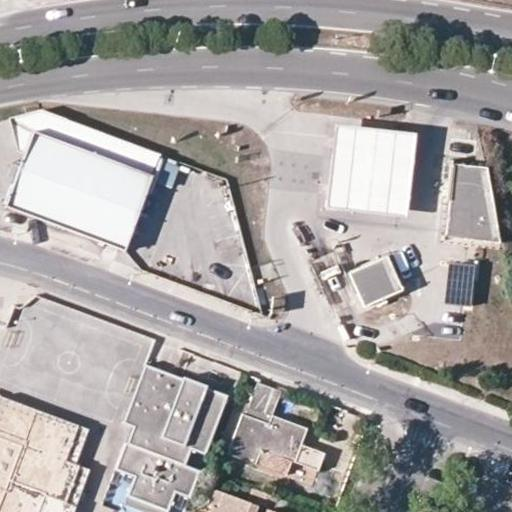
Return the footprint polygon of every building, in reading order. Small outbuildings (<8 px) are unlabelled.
[(376,188),(379,159),(336,154),(339,120),(267,113),(260,180),(376,190),(376,188)] [(33,130),(5,205),(123,249),(150,174),(33,130)] [(379,159),(376,188),(429,194),(432,167),(408,164),(410,138),(382,135),(379,159)] [(447,165),(450,239),(496,238),(493,164),(447,165)] [(390,256),(350,272),(364,307),(404,291),(390,256)] [(446,263),(445,305),(474,305),(474,263),(446,263)] [(204,453),(227,395),(183,375),(183,377),(145,362),(122,420),(132,425),(126,440),(124,440),(113,466),(132,474),(124,493),(136,498),(133,506),(147,511),(149,511),(153,504),(165,509),(173,490),(187,496),(198,469),(184,463),(190,447),(204,453)] [(256,382),(247,406),(262,412),(271,388),(256,382)] [(271,388),(262,412),(270,414),(279,391),(271,388)] [(0,511),(70,511),(74,504),(62,500),(76,463),(73,462),(61,458),(74,424),(0,395),(0,511)] [(241,413),(227,452),(254,462),(259,448),(290,460),(292,460),(298,444),(304,427),(270,414),(267,423),(241,413)] [(74,424),(61,458),(73,462),(86,428),(74,424)] [(322,452),(298,444),(292,460),(315,470),(322,452)] [(290,460),(259,448),(254,462),(285,473),(290,460)] [(76,463),(62,500),(74,504),(88,468),(76,463)] [(217,505),(223,491),(212,487),(207,502),(211,503),(217,505)] [(254,488),(250,499),(278,510),(282,498),(254,488)] [(252,511),(256,504),(223,491),(217,505),(211,503),(208,511),(252,511)]
